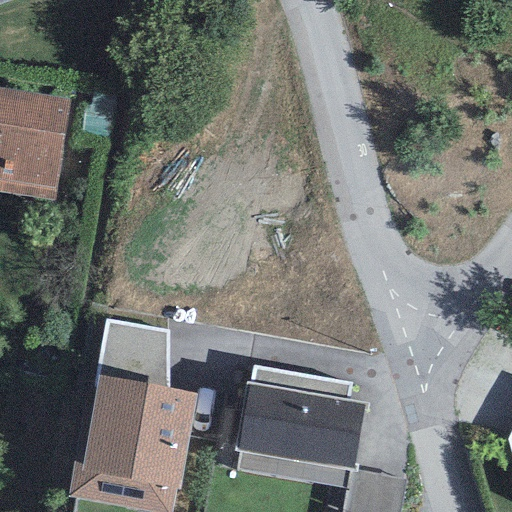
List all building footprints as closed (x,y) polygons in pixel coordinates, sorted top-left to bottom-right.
[(0,192),(54,201),(70,100),(0,89),(0,192)] [(167,331),(105,320),(96,376),(98,377),(167,389),(167,331)] [(348,399),(351,384),(253,367),(251,382),(244,381),(232,453),(237,454),(234,472),(347,491),(350,471),(354,471),(368,403),(348,399)] [(167,389),(98,377),(82,463),(74,462),(68,498),(151,511),(172,511),(175,491),(180,491),(197,394),(167,389)] [(398,511),(404,481),(354,471),(350,471),(347,491),(343,511),(398,511)]
